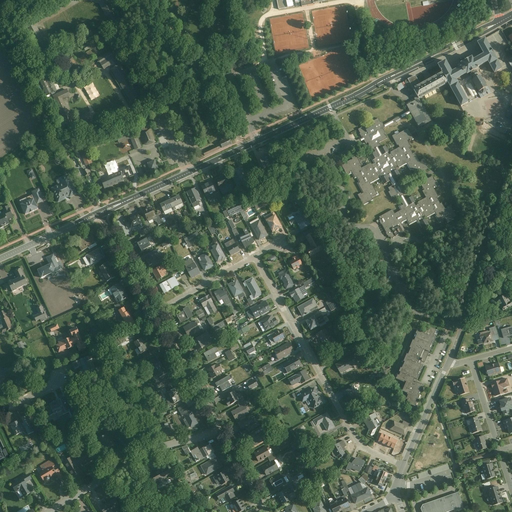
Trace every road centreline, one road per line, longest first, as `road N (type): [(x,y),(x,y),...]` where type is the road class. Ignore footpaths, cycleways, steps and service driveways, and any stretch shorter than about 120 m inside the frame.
road 1 (secondary): [(499,22),(100,213)]
road 2 (residential): [(256,256),(358,443),(402,466)]
road 3 (residential): [(448,362),(511,159)]
road 4 (residential): [(221,430),(162,446),(47,511)]
road 5 (residential): [(155,312),(221,430)]
